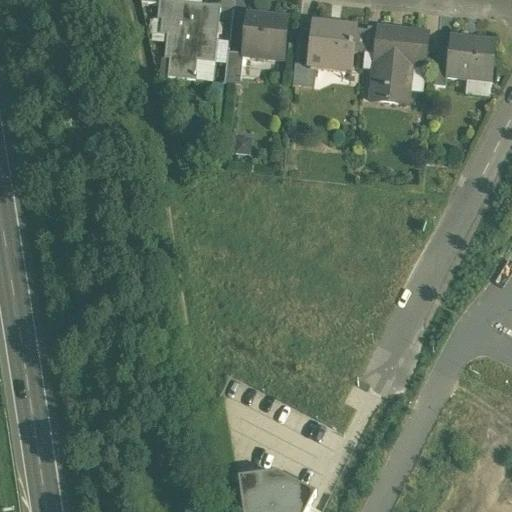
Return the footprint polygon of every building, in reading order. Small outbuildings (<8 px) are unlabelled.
[(171,5),(160,3),(159,7),(158,22),(162,23),(160,37),(167,38),(165,62),(170,63),(168,80),(196,84),(197,77),(196,77),(197,64),(215,66),(221,10),(171,5)] [(288,22),(247,17),(243,57),(243,59),(283,63),(288,22)] [(355,32),(313,28),(311,48),(309,70),(316,70),(351,74),(353,55),(355,32)] [(379,32),(367,30),(367,33),(364,56),(376,58),(379,32)] [(367,33),(355,32),(353,55),(364,56),(367,33)] [(427,36),(379,32),(376,58),(371,104),(407,107),(411,68),(423,69),(427,36)] [(496,44),(451,39),(448,68),(447,80),(491,86),(496,44)] [(311,48),(297,46),(292,89),(314,91),(316,70),(309,70),(311,48)] [(243,57),(228,55),(224,87),(240,89),(243,59),(243,57)] [(448,68),(436,66),(434,89),(445,90),(446,80),(447,80),(448,68)] [(240,483),(243,511),(309,511),(310,511),(316,499),(278,478),(240,483)]
